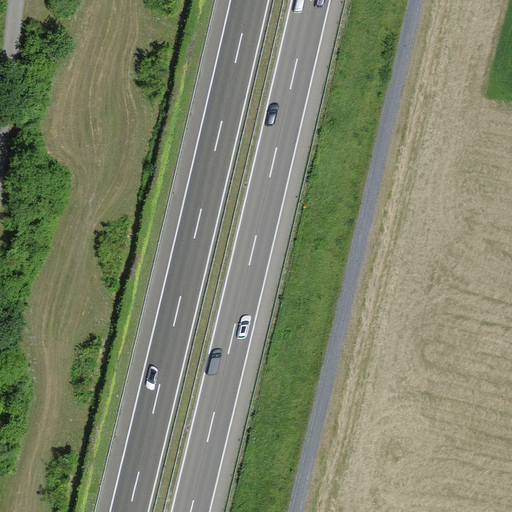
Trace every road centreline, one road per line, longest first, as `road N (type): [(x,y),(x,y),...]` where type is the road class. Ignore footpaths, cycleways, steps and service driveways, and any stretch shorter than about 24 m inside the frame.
road 1 (motorway): [(248,0),(125,511)]
road 2 (motorway): [(189,511),(311,0)]
road 3 (track): [(304,511),(425,0)]
road 4 (track): [(0,192),(22,0)]
